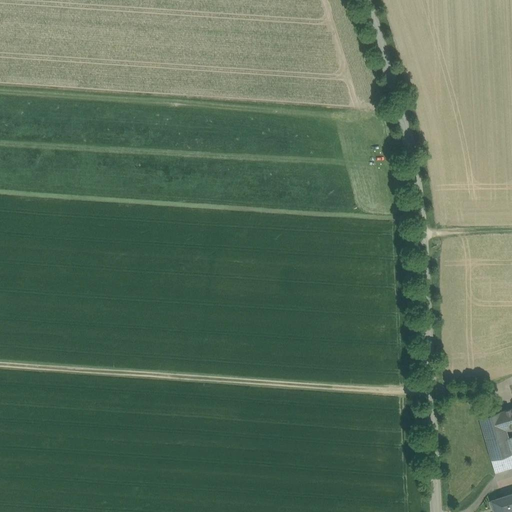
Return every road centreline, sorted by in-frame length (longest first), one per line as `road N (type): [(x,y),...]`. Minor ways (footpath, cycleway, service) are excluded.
road 1 (tertiary): [(367,0),(418,167),(436,511)]
road 2 (track): [(430,397),(0,364)]
